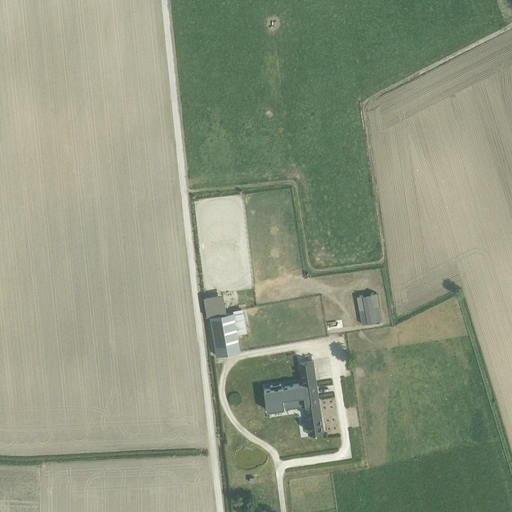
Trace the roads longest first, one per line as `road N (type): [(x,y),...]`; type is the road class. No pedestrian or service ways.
road 1 (track): [(183,195),(219,511)]
road 2 (track): [(165,0),(183,195)]
